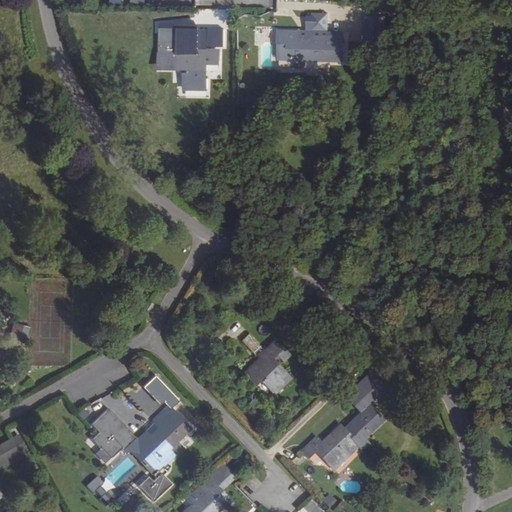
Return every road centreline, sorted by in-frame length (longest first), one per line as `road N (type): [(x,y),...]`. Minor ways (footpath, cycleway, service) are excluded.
road 1 (residential): [(210,241),(410,352),(440,381),(471,463),(468,511)]
road 2 (residential): [(44,0),(58,64),(106,151),(210,241)]
road 3 (residential): [(290,484),(151,342)]
road 4 (residential): [(151,342),(0,416)]
